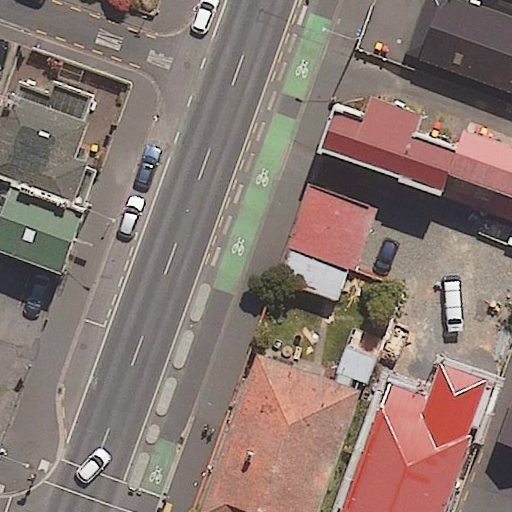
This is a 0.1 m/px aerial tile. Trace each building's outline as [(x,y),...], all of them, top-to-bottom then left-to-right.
[(511,12),(476,0),(451,0),(424,75),(511,106),(511,12)] [(48,91),(17,79),(0,125),(0,174),(14,180),(85,206),(98,171),(70,161),(95,95),(52,79),(48,91)] [(453,185),(464,153),(421,138),(426,124),(376,107),(373,117),(338,104),(320,157),(447,201),(453,185)] [(464,153),(453,185),(511,205),(511,153),(469,138),(464,153)] [(85,206),(14,180),(0,217),(0,253),(59,275),(85,206)] [(382,214),(314,192),(283,288),(338,306),(348,274),(362,278),(382,214)] [(319,511),(361,396),(257,359),(201,511),(319,511)] [(449,511),(492,392),(464,382),(453,412),(396,392),(352,511),(449,511)]
